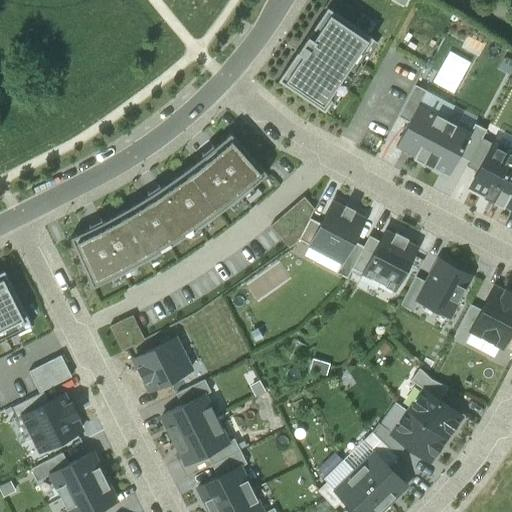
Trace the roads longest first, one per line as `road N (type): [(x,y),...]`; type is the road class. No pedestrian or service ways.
road 1 (residential): [(511,248),(285,129),(221,76)]
road 2 (residential): [(15,210),(163,511)]
road 3 (residential): [(221,76),(159,137),(15,210)]
road 4 (residential): [(431,511),(511,412)]
